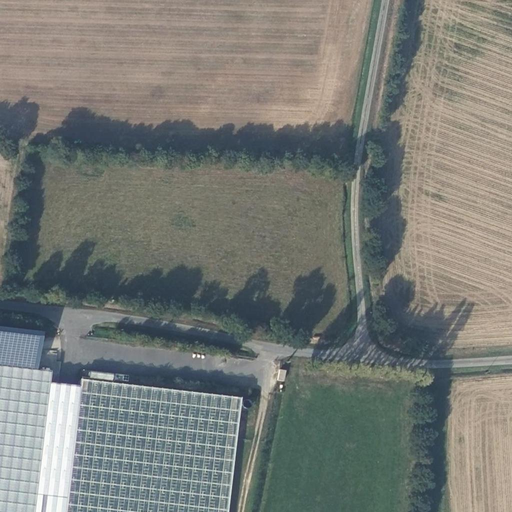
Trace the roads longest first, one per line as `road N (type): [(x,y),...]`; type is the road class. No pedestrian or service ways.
road 1 (unclassified): [(365,360),(0,303)]
road 2 (unclassified): [(386,0),(356,187),(365,360)]
road 3 (unclassified): [(511,359),(365,360)]
road 4 (track): [(242,511),(264,391)]
